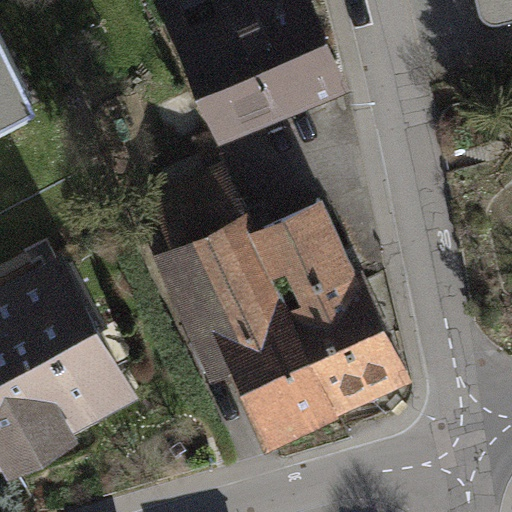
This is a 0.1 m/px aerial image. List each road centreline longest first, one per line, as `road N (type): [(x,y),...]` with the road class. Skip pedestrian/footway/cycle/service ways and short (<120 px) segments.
road 1 (residential): [(468,445),(378,0)]
road 2 (residential): [(216,511),(468,445)]
